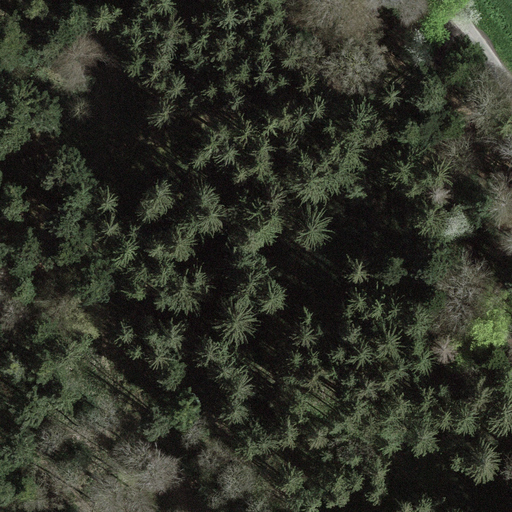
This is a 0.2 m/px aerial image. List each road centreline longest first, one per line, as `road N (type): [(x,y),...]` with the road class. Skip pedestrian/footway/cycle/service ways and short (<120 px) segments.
road 1 (track): [(511,348),(445,171),(445,7)]
road 2 (unclassified): [(440,0),(511,99)]
